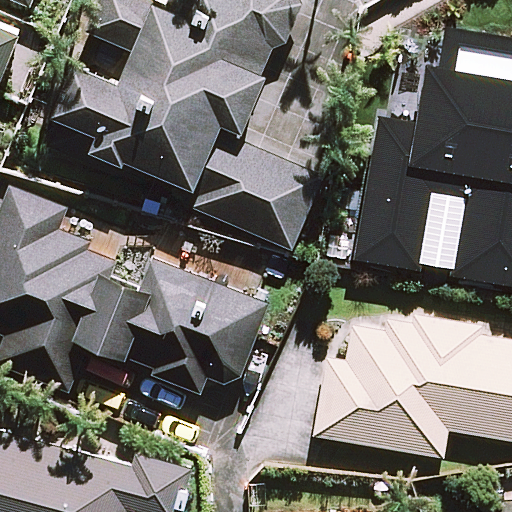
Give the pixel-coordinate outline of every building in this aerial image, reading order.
[(54,109),(62,112),(49,144),(86,159),(93,140),(199,183),(191,202),(291,243),(321,171),(218,129),(223,114),(244,123),(294,0),(97,0),(87,27),(133,46),(120,77),(75,59),(54,109)] [(0,71),(18,27),(0,19),(0,71)] [(66,205),(12,183),(0,212),(0,328),(7,331),(0,348),(0,353),(70,382),(89,336),(154,362),(151,369),(201,389),(209,369),(236,381),(268,302),(120,241),(113,257),(55,233),(66,205)] [(447,455),(451,427),(511,437),(511,327),(409,312),(408,323),(352,315),(346,359),(322,355),(310,434),(447,455)] [(122,460),(0,427),(0,511),(128,511),(129,507),(147,511),(184,511),(196,469),(125,450),(122,460)]
